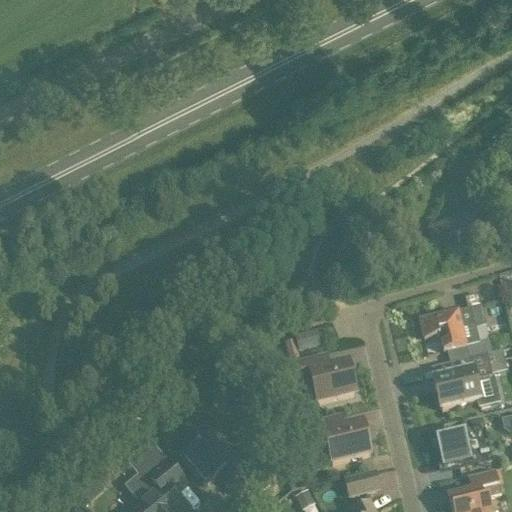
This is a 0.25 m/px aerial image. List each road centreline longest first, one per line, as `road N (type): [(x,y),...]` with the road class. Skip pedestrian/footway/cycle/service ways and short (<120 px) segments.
road 1 (primary): [(0,204),(410,0)]
road 2 (residential): [(511,261),(381,303),(366,316),(413,511)]
road 3 (track): [(329,225),(310,278),(73,462)]
road 4 (unclassified): [(0,119),(238,0)]
